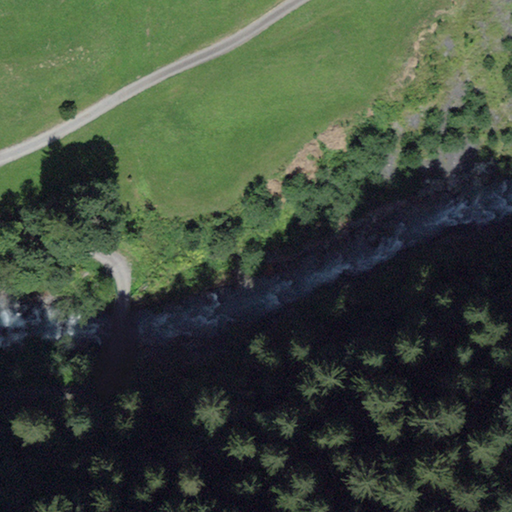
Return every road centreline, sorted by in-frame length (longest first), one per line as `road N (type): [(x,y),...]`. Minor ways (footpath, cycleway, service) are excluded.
road 1 (track): [(0,159),(297,0)]
road 2 (track): [(54,409),(92,385),(124,330),(121,263),(0,244)]
